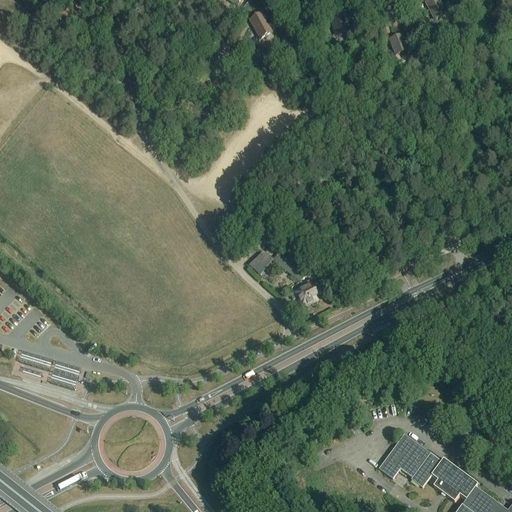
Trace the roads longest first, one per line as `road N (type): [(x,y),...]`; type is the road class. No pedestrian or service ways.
road 1 (primary): [(464,270),(159,418)]
road 2 (track): [(454,246),(438,207),(355,85),(360,0)]
road 3 (primary): [(168,436),(383,318)]
road 4 (track): [(153,166),(56,86),(37,89),(0,131)]
road 5 (track): [(175,186),(153,166),(126,63),(128,0)]
road 6 (unclassified): [(287,335),(199,381),(133,380),(134,406)]
road 7 (unclassified): [(287,335),(286,317),(233,265),(175,186)]
road 8 (track): [(511,36),(411,91),(361,94)]
road 9 (unclassified): [(511,417),(383,318)]
